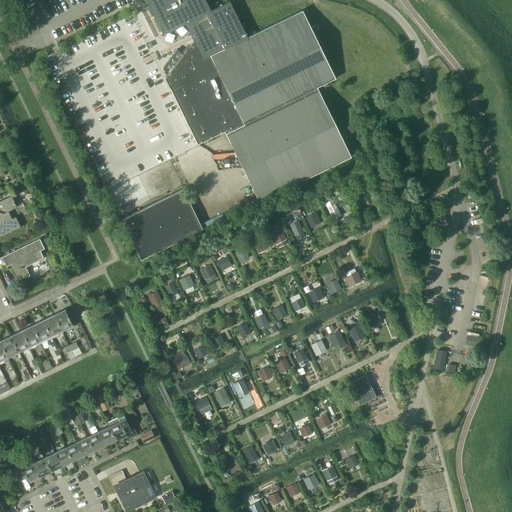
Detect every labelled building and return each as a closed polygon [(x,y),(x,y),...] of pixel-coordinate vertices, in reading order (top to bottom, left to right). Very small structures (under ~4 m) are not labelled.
[(350,157),(316,87),(335,78),(301,10),(246,37),(229,1),(210,11),(204,0),(145,0),(162,35),(184,24),(193,41),(182,55),(176,50),(162,68),(164,74),(165,77),(164,79),(197,145),(224,131),(258,202),(350,157)] [(135,213),(123,218),(137,247),(136,248),(142,258),(202,229),(182,189),(135,212),(135,213)] [(10,197),(0,201),(0,235),(14,228),(6,211),(15,207),(14,204),(13,201),(12,202),(10,197)] [(334,203),(326,207),(333,219),(340,216),(334,203)] [(318,212),(308,217),(313,227),(323,222),(318,212)] [(289,224),(294,236),(302,232),(297,220),(289,224)] [(280,231),(270,236),(275,245),(285,240),(280,231)] [(257,253),(267,248),(262,238),(252,243),(257,253)] [(17,250),(1,257),(4,263),(3,263),(3,264),(10,261),(18,279),(18,280),(28,275),(24,267),(38,261),(42,259),(38,251),(44,249),(39,239),(38,239),(38,240),(33,242),(27,245),(17,250)] [(244,248),(233,253),(238,263),(249,258),(244,248)] [(221,271),(231,266),(226,256),(216,261),(221,271)] [(201,270),(206,281),(216,276),(210,266),(201,270)] [(361,281),(357,271),(343,277),(347,287),(361,281)] [(193,286),(189,275),(178,280),(183,290),(193,286)] [(340,289),(335,279),(326,284),(330,294),(340,289)] [(177,292),(173,284),(165,288),(169,297),(177,292)] [(317,289),(308,294),(312,304),(322,299),(317,289)] [(161,301),(156,291),(147,295),(151,305),(161,301)] [(300,298),(291,303),(296,312),(305,307),(300,298)] [(287,315),(282,305),(271,310),(276,321),(287,315)] [(64,309),(53,315),(61,331),(72,326),(64,309)] [(376,312),(366,317),(369,324),(379,319),(376,312)] [(269,324),(263,313),(253,318),(258,329),(269,324)] [(53,315),(42,320),(50,336),(61,331),(53,315)] [(42,320),(32,325),(40,341),(50,336),(42,320)] [(250,333),(245,322),(235,327),(241,337),(250,333)] [(362,333),(357,323),(348,327),(353,337),(362,333)] [(32,325),(21,331),(29,347),(40,341),(32,325)] [(21,331),(10,336),(18,352),(29,347),(21,331)] [(328,336),(333,347),(343,342),(338,331),(328,336)] [(475,349),(479,334),(468,331),(464,346),(475,349)] [(225,345),(220,335),(210,340),(215,350),(225,345)] [(10,336),(0,340),(0,343),(7,357),(18,352),(10,336)] [(326,351),(321,340),(310,345),(315,356),(326,351)] [(77,348),(78,348),(75,342),(68,346),(71,352),(74,357),(80,354),(77,348)] [(206,354),(202,346),(193,351),(196,358),(206,354)] [(307,359),(302,349),(293,354),(298,363),(307,359)] [(442,373),(446,351),(437,350),(433,371),(442,373)] [(190,364),(186,355),(173,361),(178,370),(190,364)] [(290,368),(285,357),(274,363),(279,374),(290,368)] [(272,376),(267,366),(256,371),(261,382),(272,376)] [(365,376),(349,384),(359,406),(367,402),(376,398),(370,386),(369,384),(365,376)] [(242,380),(233,384),(237,393),(246,388),(242,380)] [(229,398),(223,388),(213,393),(218,404),(229,398)] [(99,391),(93,394),(97,403),(103,400),(99,391)] [(210,405),(205,397),(193,403),(198,411),(210,405)] [(330,424),(325,414),(315,419),(320,429),(330,424)] [(123,416),(118,418),(117,418),(106,423),(108,427),(115,440),(126,435),(128,440),(137,436),(134,430),(131,431),(123,416)] [(312,433),(308,424),(298,429),(302,437),(312,433)] [(108,427),(97,432),(104,446),(115,440),(108,427)] [(156,435),(152,428),(141,434),(145,441),(156,435)] [(97,432),(86,437),(93,451),(104,446),(97,432)] [(294,442),(289,432),(279,436),(284,447),(294,442)] [(86,437),(76,442),(82,456),(93,451),(86,437)] [(76,442),(65,447),(72,461),(82,456),(76,442)] [(274,453),(269,443),(258,448),(263,458),(274,453)] [(65,447),(54,453),(61,467),(72,461),(65,447)] [(252,450),(242,455),(247,465),(257,460),(252,450)] [(54,453),(43,458),(50,472),(61,467),(54,453)] [(358,465),(354,455),(344,459),(349,469),(358,465)] [(43,458),(32,463),(39,477),(50,472),(43,458)] [(240,468),(235,458),(226,462),(231,472),(240,468)] [(13,484),(26,478),(28,482),(39,477),(32,463),(30,459),(19,464),(20,466),(8,472),(13,484)] [(337,476),(331,465),(321,470),(326,481),(337,476)] [(116,487),(119,492),(122,491),(123,493),(119,496),(125,509),(133,505),(134,508),(149,500),(143,488),(153,483),(147,472),(116,487)] [(318,484),(313,474),(303,479),(308,490),(318,484)] [(299,492),(295,483),(285,488),(289,497),(299,492)] [(165,503),(175,499),(172,491),(162,494),(165,503)] [(281,501),(277,492),(267,496),(272,506),(281,501)] [(261,511),(263,511),(258,501),(248,505),(251,511),(261,511)]
